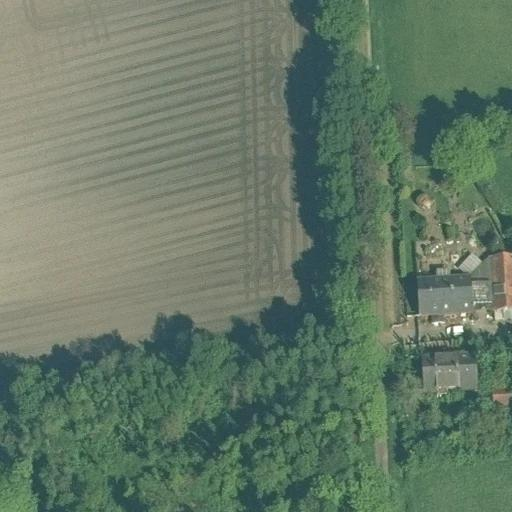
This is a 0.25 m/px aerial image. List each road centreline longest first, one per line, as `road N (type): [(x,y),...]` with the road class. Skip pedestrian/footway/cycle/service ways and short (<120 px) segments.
road 1 (track): [(354,0),(369,303)]
road 2 (unclassified): [(381,511),(369,303)]
